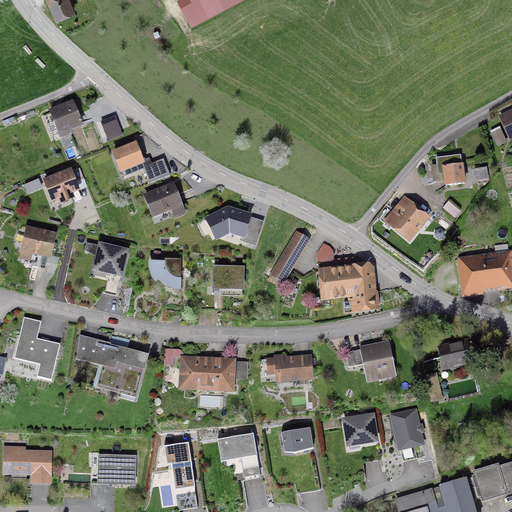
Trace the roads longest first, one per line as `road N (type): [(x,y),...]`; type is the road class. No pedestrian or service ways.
road 1 (residential): [(438,297),(381,321),(279,335),(162,333),(7,297)]
road 2 (tertiary): [(93,70),(192,156),(351,237)]
road 3 (residential): [(351,237),(439,136),(511,95)]
